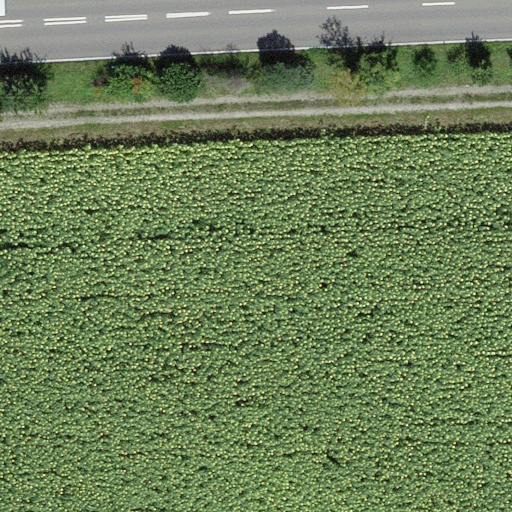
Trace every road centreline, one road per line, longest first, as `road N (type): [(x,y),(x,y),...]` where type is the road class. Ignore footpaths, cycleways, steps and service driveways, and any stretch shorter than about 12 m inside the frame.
road 1 (primary): [(511,4),(0,24)]
road 2 (track): [(0,120),(511,102)]
